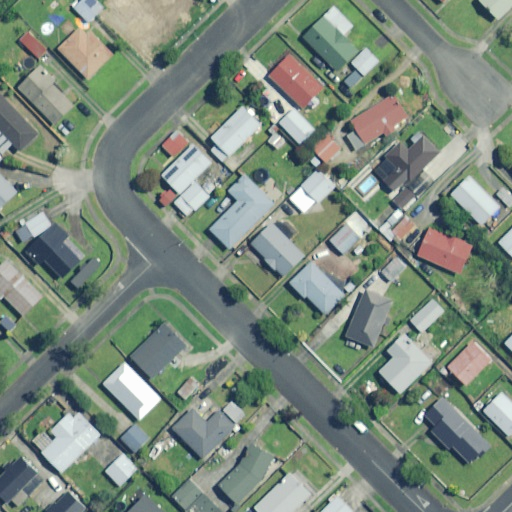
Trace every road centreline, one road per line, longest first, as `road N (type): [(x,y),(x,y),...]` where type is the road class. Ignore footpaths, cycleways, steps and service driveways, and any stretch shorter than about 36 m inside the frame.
road 1 (residential): [(423,511),(164,251)]
road 2 (residential): [(164,251),(111,194),(107,159),(261,0)]
road 3 (residential): [(0,414),(164,251)]
road 4 (residential): [(388,0),(482,93)]
